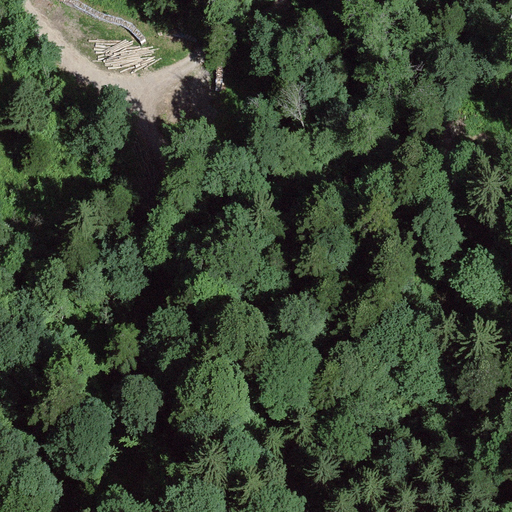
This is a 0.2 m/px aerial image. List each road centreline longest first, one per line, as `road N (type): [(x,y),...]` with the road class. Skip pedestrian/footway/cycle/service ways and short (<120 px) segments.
road 1 (track): [(511,191),(425,171),(295,185),(235,178),(190,166),(159,142),(122,91)]
road 2 (track): [(122,91),(234,37),(288,0)]
road 3 (track): [(122,91),(81,64),(27,0)]
